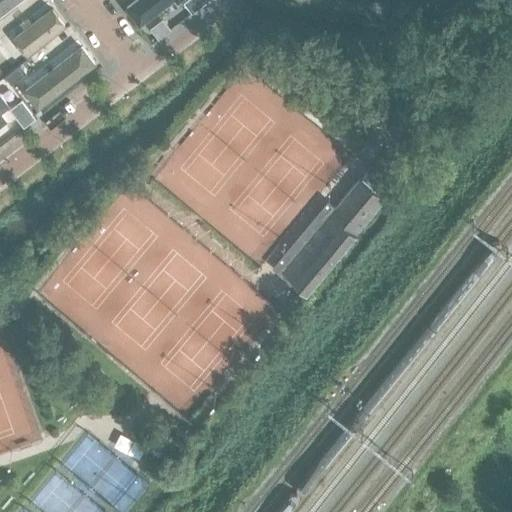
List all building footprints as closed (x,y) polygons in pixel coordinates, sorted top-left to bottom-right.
[(0,0),(0,13),(17,0),(0,0)] [(180,0),(134,0),(126,7),(144,29),(180,0)] [(63,26),(45,4),(0,39),(0,56),(9,68),(63,26)] [(94,67),(77,45),(24,87),(41,109),(94,67)] [(5,75),(11,83),(27,71),(21,63),(5,75)] [(0,112),(9,106),(0,94),(0,112)] [(21,100),(12,108),(24,124),(34,116),(21,100)] [(385,196),(378,190),(360,176),(282,269),(307,290),(385,196)] [(0,321),(20,315),(16,304),(0,309),(0,321)] [(172,454),(165,448),(156,440),(149,449),(165,462),(172,454)]
